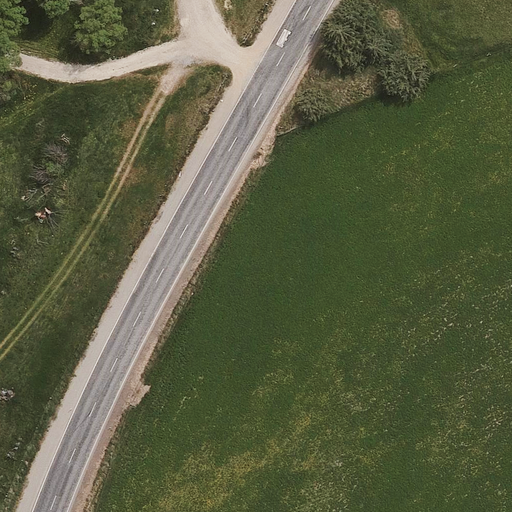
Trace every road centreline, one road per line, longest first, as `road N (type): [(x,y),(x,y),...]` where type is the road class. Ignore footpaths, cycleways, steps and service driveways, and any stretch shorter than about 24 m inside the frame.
road 1 (secondary): [(314,0),(138,318),(50,511)]
road 2 (track): [(205,42),(0,353)]
road 3 (track): [(205,42),(73,70),(0,50)]
